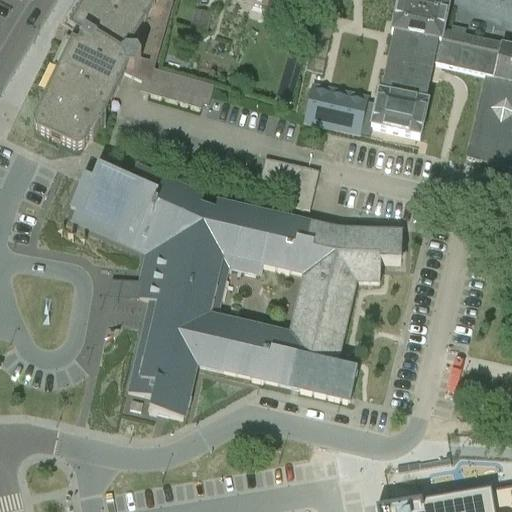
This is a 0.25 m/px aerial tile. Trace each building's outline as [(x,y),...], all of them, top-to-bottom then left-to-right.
[(37,135),(75,154),(83,151),(88,141),(92,143),(98,130),(104,131),(104,116),(124,76),(141,85),(139,94),(200,112),(202,108),(208,110),(213,90),(153,73),(172,5),(166,4),(149,63),(140,61),(136,54),(125,54),(157,1),(158,0),(80,0),(61,32),(70,37),(38,103),(44,106),(34,128),(37,135)] [(287,13),(291,0),(233,0),(269,13),(271,7),(287,13)] [(312,91),(306,116),(304,125),(368,140),(370,131),(418,142),(425,106),(422,105),(431,67),(453,72),(460,39),(463,40),(463,38),(464,32),(452,29),(450,35),(442,33),(448,6),(422,0),(398,0),(389,35),(388,34),(385,47),(387,48),(387,50),(389,51),(379,96),(353,91),(351,100),(312,91)] [(206,36),(211,16),(194,12),(189,32),(206,36)] [(305,74),(321,78),(333,27),(316,23),(305,74)] [(511,52),(503,50),(503,47),(463,38),(463,40),(460,39),(453,72),(483,79),(464,161),(505,170),(506,163),(511,163),(511,52)] [(254,62),(248,77),(269,86),(275,71),(254,62)] [(257,191),(286,198),(284,209),(309,215),(314,194),(318,175),(264,162),(257,191)] [(127,395),(151,401),(148,414),(182,422),(195,368),(290,390),(349,404),(355,375),(334,370),(354,281),(378,286),(378,266),(399,267),(400,237),(343,235),(335,234),(310,228),(216,206),(214,215),(199,208),(202,201),(134,171),(128,184),(109,176),(96,170),(91,183),(83,179),(81,183),(69,210),(76,213),(72,222),(147,256),(143,272),(140,285),(136,301),(148,304),(142,332),(127,395)] [(107,300),(136,301),(140,285),(110,285),(109,293),(107,300)] [(449,461),(419,466),(418,465),(397,469),(398,476),(450,467),(449,461)] [(511,511),(511,491),(503,493),(389,511),(511,511)]
